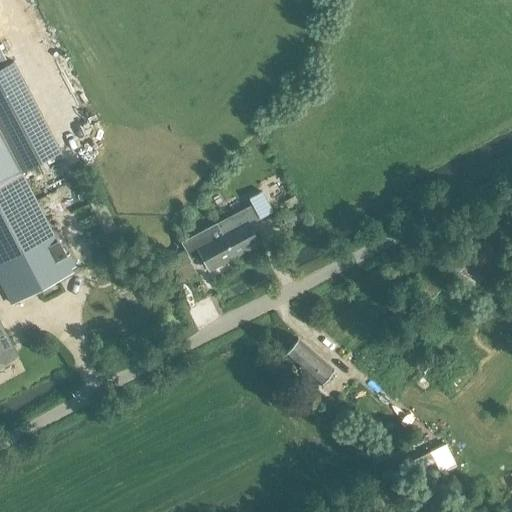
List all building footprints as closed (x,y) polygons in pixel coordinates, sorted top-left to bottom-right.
[(14,61),(0,68),(0,129),(21,170),(61,150),(14,61)] [(0,280),(12,303),(71,272),(0,136),(0,280)] [(254,205),(218,224),(236,255),(259,242),(249,223),(260,217),(261,218),(274,211),(263,191),(250,198),(254,205)] [(218,224),(218,223),(184,242),(192,256),(200,252),(210,269),(236,255),(218,224)] [(432,299),(442,288),(420,269),(410,279),(432,299)] [(0,364),(17,355),(0,322),(0,364)] [(334,369),(299,339),(286,354),(307,371),(305,374),(315,384),(318,381),(321,384),(334,369)] [(402,465),(412,487),(456,466),(445,444),(402,465)]
